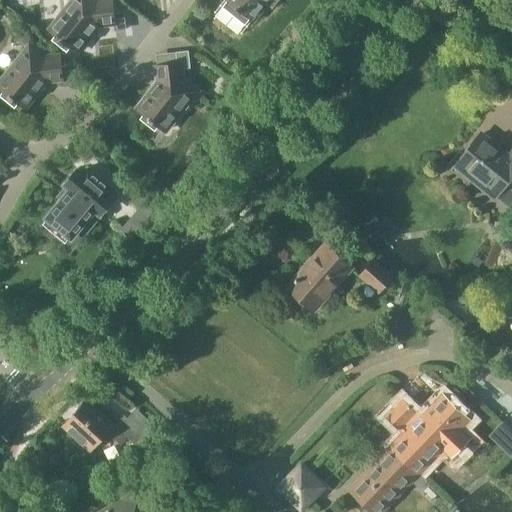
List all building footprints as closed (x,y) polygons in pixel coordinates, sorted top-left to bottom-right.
[(99,25),(115,23),(112,0),(105,0),(98,1),(97,2),(94,0),(67,0),(69,2),(61,12),(63,13),(49,29),(61,39),(59,40),(64,44),(66,42),(77,52),(91,34),(90,33),(97,24),(99,25)] [(236,18),(245,25),(251,18),(253,20),(266,3),(268,4),(271,0),(227,0),(222,7),(231,14),(236,18)] [(47,81),(63,79),(60,55),(46,57),(45,58),(28,44),(9,68),(11,69),(0,82),(0,87),(9,95),(7,96),(12,100),(14,98),(25,108),(39,90),(38,89),(45,80),(47,81)] [(181,69),(191,67),(189,50),(176,52),(177,63),(157,65),(159,82),(137,108),(149,118),(147,119),(152,123),(154,121),(165,131),(178,114),(180,115),(199,92),(181,78),(182,77),(181,69)] [(511,158),(480,133),(458,162),(475,178),(477,174),(499,192),(506,183),(511,188),(511,158)] [(54,210),(49,216),(72,235),(76,230),(81,234),(93,220),(88,216),(113,188),(90,168),(89,169),(86,166),(62,193),(61,192),(49,206),(54,210)] [(151,204),(127,232),(144,246),(168,218),(151,204)] [(289,286),(314,309),(351,267),(326,244),(289,286)] [(361,276),(379,292),(392,277),(375,261),(361,276)] [(471,439),(472,438),(461,427),(469,419),(442,393),(420,415),(416,412),(416,411),(403,399),(388,415),(399,429),(401,427),(405,431),(391,445),(419,471),(441,448),(452,459),(453,457),(454,456),(458,456),(461,456),(465,451),(469,447),(469,444),(469,440),(470,440),(471,439)] [(120,442),(126,436),(88,400),(87,401),(83,400),(75,408),(76,413),(64,426),(89,449),(107,430),(120,442)] [(511,456),(511,430),(502,421),(489,435),(511,457),(511,456)] [(428,481),(419,471),(391,445),(349,489),(373,511),(379,511),(410,480),(415,485),(422,487),(428,481)] [(42,449),(29,463),(41,474),(54,460),(42,449)] [(281,489),(300,507),(304,507),(322,488),(322,484),(304,466),(299,466),(281,485),(281,489)] [(140,511),(133,494),(100,511),(93,511),(92,511),(89,511),(140,511)]
